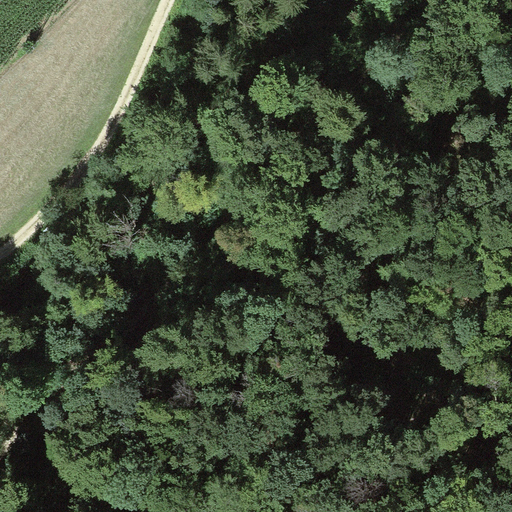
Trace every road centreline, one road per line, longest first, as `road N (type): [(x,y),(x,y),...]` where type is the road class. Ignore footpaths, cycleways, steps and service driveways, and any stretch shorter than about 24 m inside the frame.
road 1 (track): [(0,458),(431,0)]
road 2 (track): [(0,255),(105,137),(167,0)]
